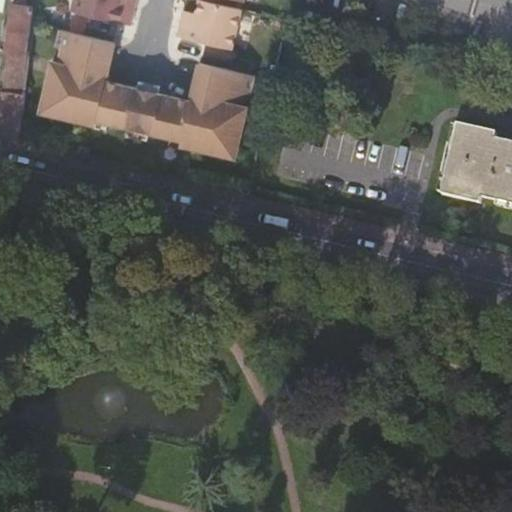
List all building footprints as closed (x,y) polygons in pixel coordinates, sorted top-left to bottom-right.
[(123,6),(124,0),(73,0),(70,15),(118,25),(129,28),(133,9),(123,6)] [(124,0),(123,6),(133,9),(135,0),(124,0)] [(197,16),(188,14),(185,26),(179,24),(176,38),(204,44),(203,46),(233,53),(243,13),(219,8),(200,3),(197,16)] [(28,55),(33,8),(12,5),(7,52),(28,55)] [(179,24),(185,26),(188,14),(182,13),(179,24)] [(173,98),(119,87),(105,83),(114,44),(61,32),(56,51),(62,53),(59,65),(53,64),(41,115),(95,127),(96,123),(181,143),(180,148),(234,160),(247,109),(241,108),(244,96),(249,97),(254,77),(199,64),(190,102),(173,98)] [(26,69),(11,67),(8,94),(5,94),(0,134),(0,141),(17,145),(26,69)] [(511,142),(493,138),(495,132),(457,124),(441,195),(478,204),(480,196),(511,203),(511,142)] [(254,201),(256,193),(249,191),(247,200),(254,201)]
